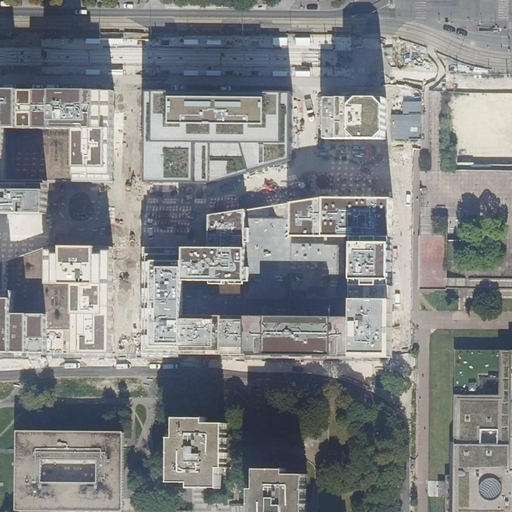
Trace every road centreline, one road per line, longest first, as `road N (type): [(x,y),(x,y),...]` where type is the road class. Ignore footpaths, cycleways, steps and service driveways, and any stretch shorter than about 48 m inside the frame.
road 1 (residential): [(0,357),(394,360),(406,385)]
road 2 (residential): [(378,0),(378,15),(0,11)]
road 3 (residential): [(391,86),(0,78)]
